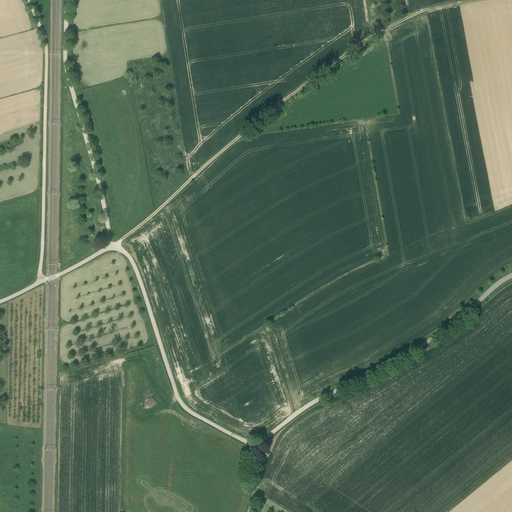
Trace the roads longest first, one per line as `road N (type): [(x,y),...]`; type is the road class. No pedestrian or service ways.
road 1 (track): [(479,0),(420,10),(355,45),(110,247)]
road 2 (unclassified): [(257,446),(304,407),(429,340),(511,274)]
road 3 (track): [(27,0),(45,48),(39,283)]
road 4 (unclassified): [(257,446),(180,399),(132,261),(110,247)]
road 5 (unclassified): [(110,247),(66,64),(65,0)]
